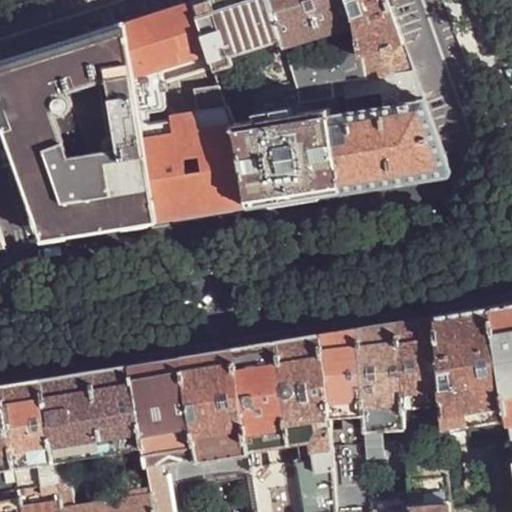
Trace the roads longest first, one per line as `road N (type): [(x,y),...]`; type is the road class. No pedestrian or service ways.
road 1 (secondary): [(0,364),(511,282)]
road 2 (tertiary): [(490,187),(35,261)]
road 3 (residential): [(423,0),(490,187)]
road 4 (residential): [(0,39),(121,0)]
